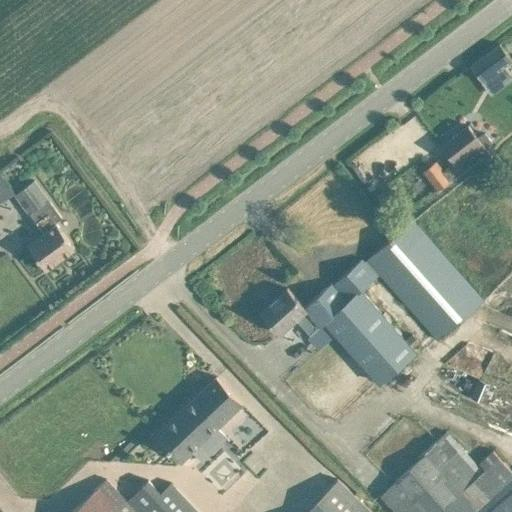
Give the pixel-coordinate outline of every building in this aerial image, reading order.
[(500,43),(471,65),(491,92),(510,79),(501,67),(511,59),(500,43)] [(487,148),(492,142),(485,132),(477,136),(468,125),(442,145),(454,162),(443,170),(436,161),(423,170),(438,190),(488,150),(487,148)] [(0,200),(15,192),(0,172),(0,200)] [(62,217),(34,179),(13,194),(43,234),(28,244),(46,269),(75,248),(56,221),(62,217)] [(309,334),(324,321),(378,383),(416,350),(363,290),(381,275),(438,339),(483,299),(413,219),(365,261),(362,258),(333,283),(332,282),(305,306),(288,287),(260,312),(280,333),(296,319),(309,334)] [(489,386),(503,393),(509,379),(496,372),(489,386)] [(217,377),(156,435),(181,462),(193,450),(203,460),(228,437),(218,426),(242,404),(217,377)] [(478,378),(469,396),(479,401),(481,402),(484,395),(491,398),(495,390),(488,387),(490,384),(488,383),(478,378)] [(448,428),(380,496),(393,511),(511,511),(511,468),(493,449),(479,463),(448,428)] [(0,484),(3,489),(20,476),(0,450),(0,484)] [(199,511),(185,497),(171,482),(161,491),(148,479),(127,500),(106,478),(71,511),(199,511)] [(309,511),(373,511),(340,480),(309,511)]
